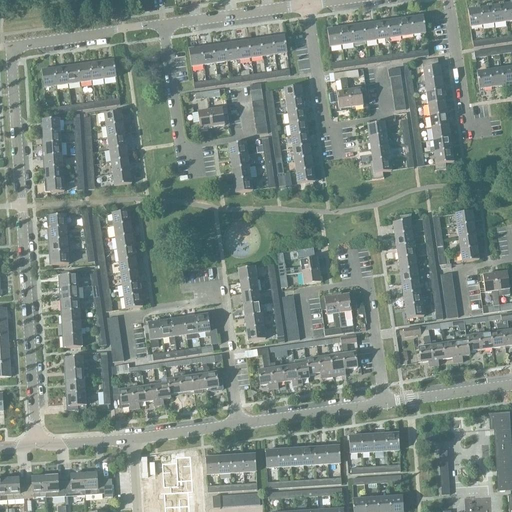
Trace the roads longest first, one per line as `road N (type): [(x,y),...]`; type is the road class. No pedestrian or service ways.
road 1 (residential): [(37,442),(13,53)]
road 2 (residential): [(237,425),(219,302),(203,286),(185,288)]
road 3 (residential): [(163,23),(179,140),(195,154),(198,176)]
road 4 (residential): [(13,53),(27,43),(163,23)]
road 5 (residential): [(338,154),(334,127),(324,118),(308,6)]
road 6 (residential): [(237,425),(384,403)]
road 7 (residential): [(484,128),(467,128),(447,0)]
road 8 (residential): [(163,23),(308,6)]
road 9 (residential): [(384,403),(511,384)]
road 10 (residential): [(384,403),(369,292),(358,282)]
